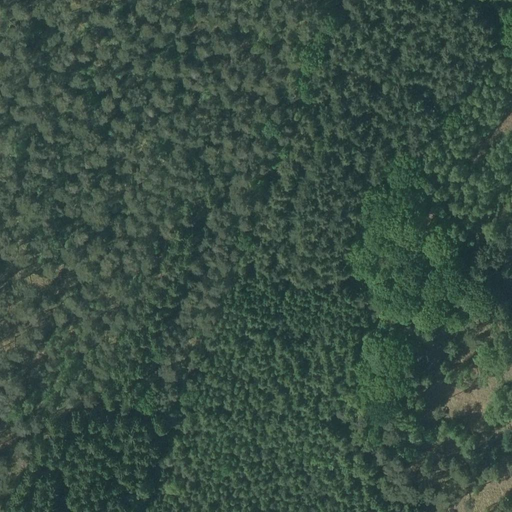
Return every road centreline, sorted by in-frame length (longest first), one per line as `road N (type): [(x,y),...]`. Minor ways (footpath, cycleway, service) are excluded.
road 1 (track): [(131,511),(338,0)]
road 2 (track): [(180,392),(0,398)]
